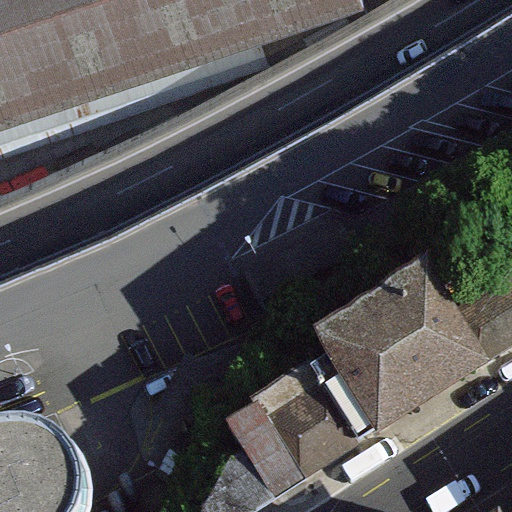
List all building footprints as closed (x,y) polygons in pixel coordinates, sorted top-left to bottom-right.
[(0,0),(0,118),(355,0),(0,0)] [(289,334),(361,448),(485,369),(453,319),(412,256),(289,334)] [(511,279),(453,319),(485,369),(511,351),(511,279)] [(218,424),(270,503),(361,448),(308,365),(218,424)] [(0,511),(80,511),(76,488),(59,462),(18,451),(0,453),(0,511)]
